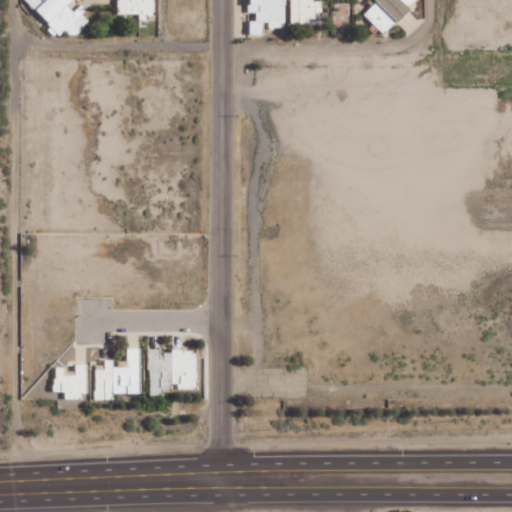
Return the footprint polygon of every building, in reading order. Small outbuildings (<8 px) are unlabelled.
[(24,0),(59,36),(67,28),(75,37),(92,20),(80,6),(75,11),(70,6),(76,0),(24,0)] [(156,0),(118,0),(118,13),(140,13),(140,20),(148,20),(148,15),(157,15),(156,0)] [(286,28),(286,0),(249,0),(249,13),(257,13),(257,21),(251,21),(251,35),(267,35),(267,28),(286,28)] [(323,13),(323,0),(292,0),(291,24),(319,25),(319,12),(323,13)] [(365,15),(386,35),(419,0),(377,0),(378,1),(365,15)] [(94,400),(116,400),(116,393),(143,393),(142,348),(128,348),(128,360),(118,360),(118,359),(106,359),(106,369),(94,369),(94,400)] [(200,389),(200,349),(149,349),(150,393),(177,393),(177,389),(200,389)]
